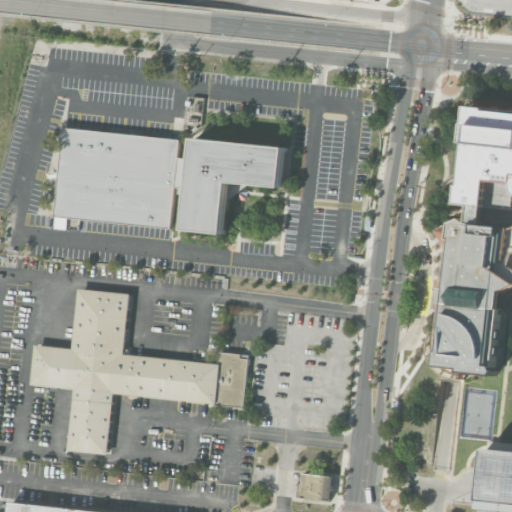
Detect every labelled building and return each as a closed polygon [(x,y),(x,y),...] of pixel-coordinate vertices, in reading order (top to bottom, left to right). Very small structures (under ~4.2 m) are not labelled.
[(511,209),(461,203),(469,142),(467,141),(471,103),(511,108),(511,209)] [(65,127),(180,139),(175,186),(190,187),(195,138),(287,147),(283,187),(231,182),(226,234),(186,230),(189,195),(175,193),(172,228),(56,216),(65,127)] [(467,216),(475,221),(510,226),(505,270),(511,275),(511,286),(511,287),(506,289),(504,308),(499,307),(492,365),(498,366),(500,371),(497,375),(465,371),(465,368),(441,365),(448,303),(446,302),(448,287),(449,287),(454,247),(448,243),(444,238),(441,234),(439,229),(467,216)] [(70,450),(76,388),(33,384),(37,344),(74,348),(81,288),(132,293),(126,353),(220,363),(221,352),(243,354),(242,357),(250,358),(245,406),(116,393),(109,454),(70,450)] [(488,448),(511,450),(511,504),(483,501),(488,448)] [(303,473),(300,496),(330,500),(333,477),(303,473)] [(10,511),(12,500),(112,511),(10,511)]
